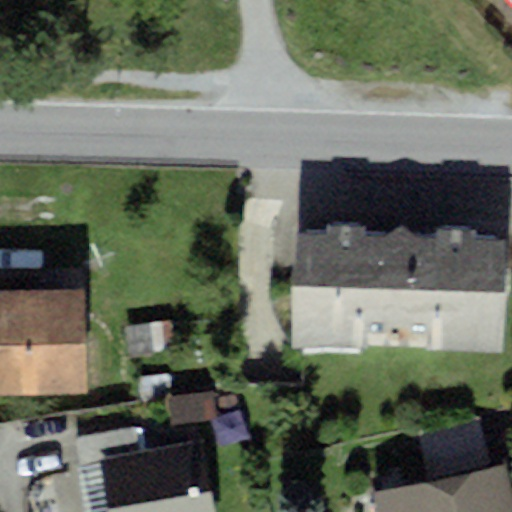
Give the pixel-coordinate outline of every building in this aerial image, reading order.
[(323,232),(296,231),(294,344),(501,347),(503,237),(475,236),(475,227),(437,227),(436,235),(411,235),(400,226),(388,235),(366,234),(366,221),(323,221),(323,232)] [(83,290),(0,292),(0,393),(86,391),(83,290)] [(173,325),(122,329),(125,355),(175,351),(173,325)] [(213,393),(167,400),(171,424),(216,417),(213,393)] [(102,459),(141,451),(136,426),(74,438),(79,463),(102,459)] [(141,451),(102,459),(112,505),(85,510),(85,511),(209,511),(195,440),(141,451)] [(509,511),(500,471),(379,499),(382,511),(509,511)]
